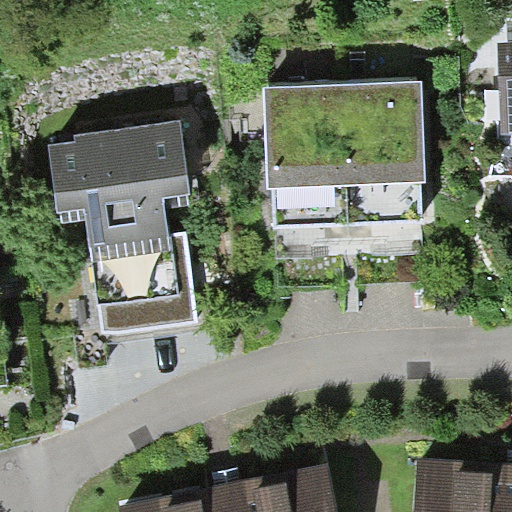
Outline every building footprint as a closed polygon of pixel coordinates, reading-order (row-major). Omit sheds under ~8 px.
[(511,173),(511,37),(488,38),(490,174),(511,173)] [(360,237),(415,235),(411,78),(264,81),(267,239),(334,237),(335,237),(360,237)] [(185,319),(196,317),(179,184),(192,182),(184,122),(47,139),(55,201),(80,198),(96,330),(185,319)] [(422,511),(511,511),(511,458),(425,454),(422,511)] [(126,511),(335,511),(326,460),(221,481),(124,500),(126,511)]
